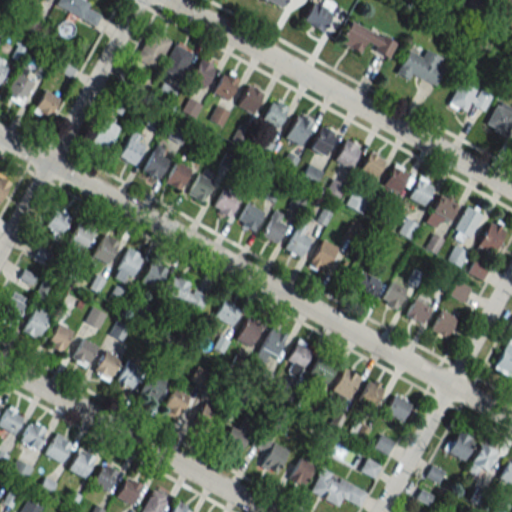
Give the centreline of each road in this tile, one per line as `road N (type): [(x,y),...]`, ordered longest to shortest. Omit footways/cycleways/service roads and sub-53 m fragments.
road 1 (residential): [(0,137),(511,421)]
road 2 (residential): [(169,0),(511,191)]
road 3 (residential): [(0,364),(263,511)]
road 4 (residential): [(0,250),(138,0)]
road 5 (residential): [(377,511),(511,270)]
